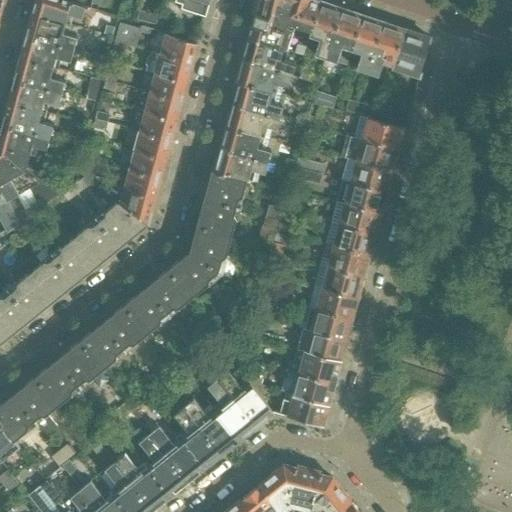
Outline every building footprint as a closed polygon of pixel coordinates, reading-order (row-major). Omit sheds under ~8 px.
[(67,0),(35,0),(31,15),(64,24),(67,13),(82,18),(85,6),(67,0)] [(183,0),(183,3),(181,7),(204,14),(207,0),(183,0)] [(257,0),(247,38),(281,49),(287,31),(284,30),(287,23),(294,26),(298,14),(257,0)] [(318,0),(257,0),(298,14),(294,26),(303,29),(301,37),(307,39),(308,38),(307,38),(309,35),(320,1),(318,0)] [(342,8),(320,1),(309,35),(319,38),(314,54),(326,58),(342,8)] [(362,15),(342,8),(326,58),(335,61),(340,46),(351,49),(362,15)] [(136,18),(155,24),(158,16),(139,10),(136,18)] [(128,19),(134,21),(137,13),(131,11),(128,19)] [(158,16),(155,24),(163,27),(167,16),(159,13),(158,16)] [(31,15),(26,37),(73,49),(77,36),(62,33),(64,24),(31,15)] [(383,22),(362,15),(351,49),(361,52),(355,68),(366,71),(383,22)] [(404,29),(383,22),(366,71),(377,75),(382,60),(392,63),(390,69),(391,69),(404,29)] [(120,24),(115,42),(127,45),(136,47),(140,31),(141,29),(138,28),(120,24)] [(140,31),(149,33),(151,28),(142,25),(138,28),(141,29),(140,31)] [(429,37),(404,29),(391,69),(400,73),(402,68),(419,74),(429,37)] [(164,32),(159,54),(191,63),(196,43),(164,32)] [(26,37),(20,59),(52,68),(56,57),(70,61),(73,49),(26,37)] [(247,38),(240,61),(291,77),(295,65),(278,59),(281,49),(247,38)] [(127,45),(115,42),(113,49),(125,52),(127,45)] [(95,56),(106,59),(108,50),(109,46),(99,43),(97,47),(95,56)] [(146,71),(154,73),(185,82),(191,63),(159,54),(151,52),(150,56),(146,58),(145,63),(147,66),(146,71)] [(106,59),(95,56),(93,65),(103,68),(106,59)] [(20,59),(14,81),(61,93),(65,80),(50,77),(52,68),(20,59)] [(240,61),(235,82),(280,94),(283,84),(288,85),(291,77),(240,61)] [(302,80),(307,82),(310,73),(301,71),(299,77),(302,78),(302,80)] [(154,73),(148,93),(180,102),(185,82),(154,73)] [(310,73),(307,82),(316,84),(319,76),(310,73)] [(107,74),(105,81),(116,84),(117,77),(107,74)] [(14,81),(8,103),(41,111),(44,100),(58,104),(61,93),(14,81)] [(116,84),(105,81),(103,88),(114,91),(116,84)] [(236,96),(233,105),(279,118),(285,95),(280,94),(235,82),(233,90),(236,96)] [(312,102),(320,105),(324,93),(316,90),(312,102)] [(86,92),(84,99),(94,102),(96,94),(86,92)] [(148,93),(143,112),(175,121),(180,102),(148,93)] [(94,102),(84,99),(82,106),(92,109),(94,102)] [(346,111),(358,115),(361,116),(364,104),(349,100),(346,111)] [(8,103),(2,125),(49,137),(53,124),(38,120),(41,111),(8,103)] [(223,125),(225,127),(268,139),(271,126),(277,128),(279,118),(233,105),(231,112),(226,115),(224,121),(226,124),(223,125)] [(97,112),(95,119),(107,122),(109,115),(97,112)] [(143,112),(138,131),(170,139),(175,121),(143,112)] [(295,122),(296,122),(307,125),(309,115),(306,114),(302,116),(301,115),(296,117),(295,122)] [(354,129),(352,137),(397,149),(400,139),(402,138),(403,132),(402,130),(403,127),(366,117),(361,116),(358,115),(354,129)] [(309,124),(321,128),(323,120),(311,116),(309,124)] [(107,122),(95,119),(93,127),(105,130),(107,122)] [(307,125),(296,122),(294,132),(304,135),(307,125)] [(2,125),(0,131),(0,150),(24,172),(25,169),(31,145),(46,149),(49,137),(2,125)] [(223,140),(221,150),(267,162),(271,150),(265,148),(268,139),(225,127),(225,128),(222,129),(221,135),(223,140)] [(138,131),(133,150),(165,158),(170,139),(138,131)] [(75,134),(72,143),(84,146),(86,137),(75,134)] [(340,157),(348,158),(391,171),(394,160),(396,159),(398,153),(396,151),(397,149),(352,137),(346,135),(340,157)] [(304,145),(314,148),(316,141),(306,138),(304,145)] [(84,146),(72,143),(69,142),(65,154),(80,158),(84,146)] [(0,150),(0,188),(19,223),(35,212),(61,193),(63,191),(39,184),(24,172),(0,150)] [(130,161),(128,170),(160,178),(165,158),(133,150),(130,161)] [(214,159),(211,170),(246,179),(257,182),(260,171),(264,172),(267,162),(221,150),(219,157),(214,159)] [(87,151),(84,158),(97,162),(99,154),(87,151)] [(294,170),(295,167),(297,161),(285,157),(284,161),(283,167),(294,170)] [(97,162),(84,158),(83,166),(78,165),(75,175),(92,180),(97,162)] [(344,171),(342,180),(385,193),(388,182),(390,180),(392,174),(391,172),(391,171),(348,158),(344,171)] [(297,161),(295,167),(296,168),(320,174),(323,166),(297,159),(297,161)] [(320,174),(296,168),(294,176),(318,183),(320,174)] [(39,184),(63,191),(65,190),(68,181),(25,169),(24,172),(39,184)] [(128,170),(122,189),(154,198),(160,178),(128,170)] [(211,170),(204,198),(235,206),(237,198),(242,195),(245,182),(246,179),(211,170)] [(65,190),(63,191),(61,193),(67,201),(86,186),(80,179),(65,190)] [(342,180),(336,201),(380,214),(383,202),(385,201),(386,195),(385,194),(385,193),(342,180)] [(0,211),(5,221),(7,220),(11,229),(15,226),(19,223),(0,188),(0,211)] [(117,201),(147,224),(154,198),(122,189),(120,197),(117,201)] [(204,198),(196,226),(230,236),(235,219),(233,214),(235,206),(204,198)] [(282,210),(290,212),(293,200),(284,198),(282,210)] [(105,216),(99,220),(120,246),(147,224),(117,201),(105,211),(105,216)] [(332,214),(331,222),(338,224),(374,235),(377,223),(379,223),(381,217),(379,215),(380,214),(336,201),(332,214)] [(267,208),(262,227),(274,230),(278,211),(279,207),(268,205),(267,208)] [(35,212),(19,223),(15,226),(21,234),(40,219),(35,212)] [(87,225),(75,235),(98,264),(120,246),(99,220),(92,226),(87,225)] [(277,228),(288,231),(291,223),(279,220),(277,228)] [(338,224),(331,222),(327,235),(325,242),(333,244),(369,254),(371,245),(373,244),(375,238),(374,236),(374,235),(338,224)] [(196,226),(189,251),(228,271),(232,258),(225,256),(230,236),(196,226)] [(60,251),(55,256),(75,282),(98,264),(75,235),(61,246),(60,251)] [(321,257),(319,264),(327,266),(363,277),(365,266),(368,265),(369,259),(368,257),(369,254),(333,244),(325,242),(321,257)] [(273,243),(271,251),(278,253),(282,254),(284,246),(273,243)] [(189,251),(170,267),(193,294),(204,285),(210,293),(229,278),(227,277),(228,271),(189,251)] [(278,253),(271,251),(268,260),(275,262),(278,253)] [(43,261),(30,271),(53,300),(75,282),(55,256),(47,262),(43,261)] [(316,277),(314,285),(321,287),(357,298),(360,287),(362,286),(364,280),(362,279),(363,277),(327,266),(319,264),(318,264),(315,277),(316,277)] [(170,267),(146,286),(166,312),(173,306),(177,307),(193,294),(170,267)] [(16,287),(10,292),(31,318),(53,300),(30,271),(17,282),(16,287)] [(255,303),(260,285),(247,281),(243,299),(255,303)] [(310,299),(308,306),(315,309),(351,319),(354,309),(356,307),(358,301),(357,300),(357,298),(321,287),(314,285),(310,299)] [(146,286),(124,304),(147,332),(160,322),(160,317),(166,312),(146,286)] [(0,297),(0,325),(8,336),(31,318),(10,292),(3,298),(0,297)] [(124,304),(101,322),(122,348),(127,344),(132,344),(147,332),(124,304)] [(315,309),(308,306),(304,305),(298,326),(301,328),(345,341),(349,330),(351,329),(352,323),(351,321),(351,319),(315,309)] [(234,326),(229,330),(245,334),(252,337),(258,316),(265,318),(267,311),(256,308),(254,315),(249,314),(234,326)] [(225,312),(211,324),(221,335),(235,323),(225,312)] [(122,348),(101,322),(79,340),(102,368),(114,359),(114,354),(122,348)] [(0,342),(8,336),(0,325),(0,342)] [(301,328),(296,349),(340,362),(343,351),(345,350),(347,344),(345,342),(345,341),(301,328)] [(245,334),(229,330),(214,342),(223,353),(241,338),(240,337),(245,334)] [(198,338),(190,344),(198,353),(205,347),(198,338)] [(93,376),(102,368),(79,340),(64,353),(56,359),(57,359),(77,384),(78,383),(85,391),(94,384),(89,378),(93,376)] [(198,353),(190,344),(182,350),(190,359),(198,353)] [(245,355),(252,358),(255,348),(247,346),(245,355)] [(207,349),(199,356),(203,361),(211,354),(207,349)] [(288,359),(286,367),(334,382),(337,372),(339,371),(341,365),(339,364),(340,362),(296,349),(293,360),(288,359)] [(203,361),(199,356),(190,363),(194,368),(203,361)] [(56,359),(35,375),(58,403),(71,393),(71,388),(77,384),(57,359),(56,359)] [(281,390),(285,391),(328,403),(329,401),(331,400),(333,394),(332,392),(334,382),(286,367),(283,377),(285,377),(281,390)] [(228,370),(217,378),(255,425),(272,411),(262,397),(252,386),(245,392),(228,370)] [(154,372),(147,379),(155,388),(163,382),(154,372)] [(35,375),(12,394),(34,419),(40,414),(45,414),(58,403),(35,375)] [(224,408),(218,414),(238,439),(255,425),(217,378),(207,386),(224,408)] [(155,388),(147,379),(138,386),(147,396),(155,388)] [(252,386),(262,397),(265,386),(249,381),(252,386)] [(155,391),(162,399),(171,391),(165,384),(155,391)] [(328,403),(285,391),(283,398),(279,413),(324,425),(327,416),(325,416),(328,403)] [(12,394),(0,403),(0,421),(14,439),(27,429),(27,424),(34,419),(12,394)] [(193,398),(183,406),(220,453),(238,439),(218,414),(211,419),(193,398)] [(190,436),(183,442),(203,466),(220,453),(183,406),(173,414),(190,436)] [(112,407),(103,414),(111,424),(120,417),(112,407)] [(136,407),(131,411),(137,418),(142,414),(136,407)] [(137,418),(131,411),(119,420),(125,428),(137,418)] [(111,424),(103,414),(94,421),(102,431),(111,424)] [(0,460),(2,463),(21,447),(14,439),(0,421),(0,460)] [(159,425),(149,434),(186,480),(203,466),(183,442),(176,447),(159,425)] [(156,463),(149,469),(169,494),(186,480),(149,434),(139,442),(156,463)] [(91,447),(97,454),(104,449),(98,442),(91,447)] [(67,443),(58,450),(66,460),(76,453),(67,443)] [(58,450),(37,468),(46,480),(55,472),(59,469),(58,467),(66,460),(58,450)] [(125,453),(115,460),(153,507),(169,494),(149,469),(142,475),(125,453)] [(61,466),(70,476),(74,482),(81,476),(77,471),(68,460),(61,466)] [(122,491),(115,497),(127,511),(146,511),(153,507),(115,460),(104,469),(122,491)] [(15,477),(19,482),(31,498),(50,485),(46,480),(37,468),(33,462),(15,477)] [(283,464),(258,484),(280,511),(281,511),(292,503),(298,505),(308,471),(283,464)] [(0,475),(0,481),(2,484),(13,475),(8,469),(0,475)] [(311,508),(313,511),(338,511),(351,502),(332,477),(308,471),(298,505),(311,508)] [(50,485),(52,487),(61,479),(55,472),(46,480),(50,485)] [(13,475),(2,484),(8,491),(19,482),(15,477),(13,475)] [(90,481),(102,495),(109,490),(97,475),(90,481)] [(90,481),(80,489),(99,511),(127,511),(115,497),(108,503),(102,495),(90,481)] [(280,511),(258,484),(241,498),(252,511),(280,511)] [(71,511),(69,509),(52,487),(50,485),(31,498),(41,511),(71,511)] [(81,509),(77,511),(99,511),(80,489),(70,497),(81,509)] [(252,511),(241,498),(223,511),(252,511)] [(338,511),(359,511),(351,502),(338,511)]
